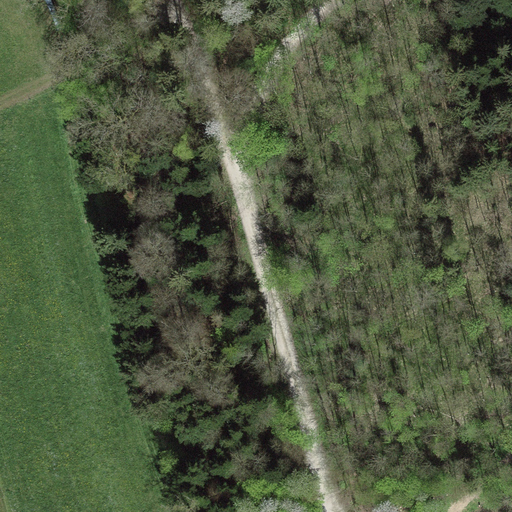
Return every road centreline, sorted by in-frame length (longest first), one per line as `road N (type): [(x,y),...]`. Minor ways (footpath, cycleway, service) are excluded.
road 1 (track): [(166,0),(231,156),(328,511)]
road 2 (track): [(231,156),(268,66),(328,0)]
